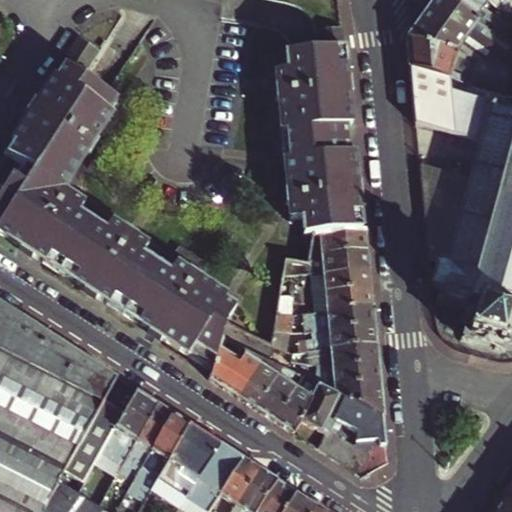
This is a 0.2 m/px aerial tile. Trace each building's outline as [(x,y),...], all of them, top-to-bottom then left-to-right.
[(443,0),(435,0),(406,42),(511,67),(511,47),(497,37),(443,0)] [(488,3),(484,0),(443,0),(497,37),(505,25),(484,10),(488,3)] [(511,0),(484,0),(488,3),(511,20),(511,0)] [(360,232),(352,154),(350,154),(347,127),(350,127),(342,50),(340,29),(321,31),(323,52),(285,57),(287,74),(275,76),(281,134),(285,134),(287,160),(283,161),(290,222),(302,221),(304,238),(360,232)] [(100,55),(80,42),(63,67),(6,157),(29,173),(20,187),(13,182),(0,202),(0,237),(193,360),(196,356),(217,369),(232,324),(239,312),(227,304),(230,301),(179,269),(174,278),(145,260),(151,251),(114,227),(108,235),(81,218),(86,209),(65,195),(122,104),(84,80),(100,55)] [(410,72),(446,80),(496,91),(506,77),(511,69),(511,67),(406,42),(410,72)] [(446,80),(410,72),(414,92),(421,103),(439,108),(446,80)] [(484,120),(420,104),(415,131),(477,147),(447,265),(437,262),(429,290),(435,292),(433,306),(467,316),(465,320),(470,329),(468,333),(462,332),(459,343),(506,356),(510,344),(505,342),(506,337),(511,335),(511,334),(511,109),(489,104),(484,120)] [(90,172),(99,177),(116,150),(108,145),(90,172)] [(275,163),(266,164),(270,195),(278,194),(275,163)] [(431,256),(445,258),(447,235),(433,233),(431,256)] [(322,257),(368,253),(366,235),(313,239),(311,249),(322,249),(322,257)] [(211,268),(184,250),(179,258),(206,275),(211,268)] [(319,279),(370,274),(368,253),(322,257),(317,258),(319,279)] [(316,296),(326,295),(371,291),(370,274),(319,279),(314,279),(316,296)] [(371,291),(326,295),(328,314),(373,310),(371,291)] [(280,316),(292,317),(293,298),(281,299),(280,316)] [(0,304),(0,440),(61,478),(103,403),(116,381),(44,334),(0,304)] [(375,328),(373,310),(328,314),(312,315),(313,333),(318,333),(375,328)] [(289,335),(291,335),(292,317),(280,316),(279,334),(289,335)] [(318,333),(319,353),(377,348),(375,328),(318,333)] [(278,354),(289,354),(289,335),(279,334),(278,354)] [(377,348),(319,353),(320,370),(379,366),(377,348)] [(211,383),(238,400),(259,368),(253,364),(247,361),(241,370),(222,358),(217,369),(211,383)] [(320,370),(321,385),(381,391),(379,366),(320,370)] [(257,412),(277,379),(259,368),(238,400),(257,412)] [(281,373),(277,379),(257,412),(276,424),(304,383),(281,373)] [(314,388),(304,383),(276,424),(295,437),(300,424),(314,388)] [(322,391),(343,400),(384,419),(381,391),(321,385),(322,391)] [(322,391),(314,388),(300,424),(317,433),(314,440),(311,448),(318,452),(325,438),(327,432),(324,430),(330,420),(333,422),(343,400),(322,391)] [(99,457),(121,470),(158,408),(138,395),(125,415),(99,457)] [(384,419),(343,400),(333,422),(357,433),(358,446),(381,445),(381,450),(387,449),(384,419)] [(77,491),(99,457),(125,415),(103,403),(61,478),(60,480),(77,491)] [(142,472),(174,419),(158,408),(121,470),(114,480),(123,485),(134,467),(142,472)] [(150,494),(164,472),(190,429),(174,419),(142,472),(130,490),(146,500),(150,494)] [(190,429),(164,472),(192,490),(220,448),(190,429)] [(339,446),(325,438),(318,452),(330,460),(339,446)] [(343,469),(357,446),(344,439),(339,446),(330,460),(343,469)] [(0,440),(0,511),(41,511),(55,488),(60,480),(61,478),(0,440)] [(355,476),(370,454),(357,446),(343,469),(355,476)] [(192,490),(213,504),(242,463),(220,448),(192,490)] [(372,450),(370,454),(355,476),(362,481),(388,464),(387,449),(381,450),(372,450)] [(242,463),(213,504),(207,511),(233,511),(260,474),(242,463)] [(233,511),(258,511),(277,485),(260,474),(233,511)] [(277,485),(258,511),(285,511),(296,497),(277,485)] [(511,486),(503,498),(511,504),(511,486)] [(94,511),(55,488),(41,511),(94,511)] [(316,511),(317,511),(296,497),(285,511),(316,511)] [(511,511),(511,504),(503,498),(493,511),(511,511)]
